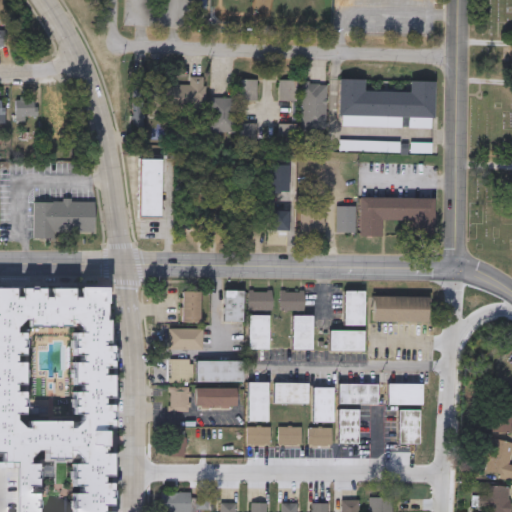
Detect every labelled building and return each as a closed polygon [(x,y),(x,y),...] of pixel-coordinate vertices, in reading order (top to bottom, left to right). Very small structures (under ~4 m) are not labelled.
[(201,75),(201,109),(150,110),(150,83),(187,83),(187,75),(201,75)] [(409,90),(409,79),(434,79),(433,116),(338,114),(339,77),(363,77),(363,89),(409,90)] [(255,98),(240,98),(240,78),(255,78),(255,98)] [(294,99),(276,99),(276,78),(294,78),(294,99)] [(299,129),(299,81),(325,81),(325,129),(299,129)] [(45,125),(45,113),(42,113),(42,96),(46,96),(46,95),(52,95),(52,96),(64,96),(64,113),(63,113),(63,125),(45,125)] [(233,96),(233,132),(208,132),(208,96),(233,96)] [(13,115),(13,97),(35,97),(35,115),(13,115)] [(254,122),(254,144),(239,144),(239,122),(254,122)] [(139,214),(139,157),(159,157),(159,214),(139,214)] [(268,189),(268,163),(288,163),(288,189),(268,189)] [(201,189),(201,212),(180,212),(180,189),(201,189)] [(433,197),(432,233),(412,232),(412,218),(381,217),(381,234),(358,233),(359,195),(433,197)] [(31,200),(93,200),(92,230),(51,230),(51,238),(31,238),(31,200)] [(324,202),(324,228),(299,228),(299,202),(324,202)] [(334,230),(334,203),(353,203),(353,230),(334,230)] [(258,220),(241,220),(241,206),(258,206),(258,220)] [(287,208),(287,228),(269,228),(269,208),(287,208)] [(213,224),(213,212),(233,212),(233,224),(213,224)] [(0,287),(0,511),(109,511),(105,286),(0,287)] [(179,289),(197,289),(197,320),(179,320),(179,289)] [(240,320),(221,320),(221,289),(240,289),(240,320)] [(269,308),(244,308),(244,289),(269,289),(269,308)] [(276,308),(276,289),(300,289),(300,308),(276,308)] [(362,289),(362,324),(341,324),(341,289),(362,289)] [(426,295),(426,320),(371,320),(371,295),(426,295)] [(266,348),(245,348),(245,314),(266,314),(266,348)] [(289,314),(310,314),(310,348),(289,348),(289,314)] [(198,328),(198,349),(165,349),(165,328),(198,328)] [(361,328),(361,349),(327,349),(327,328),(361,328)] [(165,381),(165,358),(187,358),(187,381),(165,381)] [(193,381),(193,359),(239,359),(239,381),(193,381)] [(245,420),(245,381),(266,381),(266,420),(245,420)] [(305,402),(271,402),(271,381),(305,381),(305,402)] [(375,382),(375,402),(337,402),(337,382),(375,382)] [(419,402),(385,402),(385,382),(419,382),(419,402)] [(165,410),(165,386),(186,386),(186,410),(165,410)] [(192,406),(192,386),(233,386),(233,406),(192,406)] [(310,420),(310,386),(330,386),(330,420),(310,420)] [(511,399),(511,415),(510,415),(508,430),(489,428),(493,397),(511,399)] [(355,441),(336,441),(337,408),(355,408),(355,441)] [(417,442),(396,442),(396,408),(417,408),(417,442)] [(267,443),(242,443),(242,425),(267,425),(267,443)] [(274,443),(274,425),(299,425),(299,443),(274,443)] [(328,426),(328,443),(304,443),(304,426),(328,426)] [(162,455),(162,429),(181,429),(181,455),(162,455)] [(511,441),(511,444),(506,462),(511,464),(511,470),(509,478),(480,469),(491,435),(511,441)] [(507,484),(507,511),(485,511),(485,505),(475,505),(475,494),(486,494),(486,484),(507,484)] [(189,491),(189,496),(206,496),(206,511),(158,511),(158,491),(189,491)] [(391,496),(391,511),(368,511),(368,496),(391,496)] [(339,511),(339,498),(358,498),(358,511),(339,511)] [(244,511),(245,501),(268,501),(267,511),(244,511)] [(306,511),(306,501),(329,501),(329,511),(306,511)] [(238,502),(238,511),(214,511),(214,502),(238,502)] [(276,511),(276,502),(298,502),(298,511),(276,511)]
